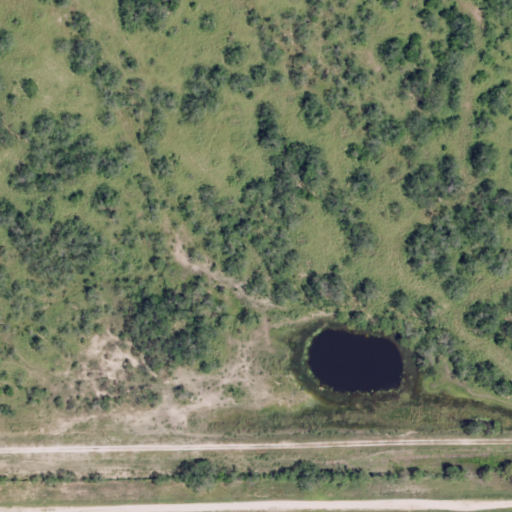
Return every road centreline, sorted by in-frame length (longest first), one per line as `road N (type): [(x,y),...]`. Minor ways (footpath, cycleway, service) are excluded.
road 1 (residential): [(0,420),(511,407)]
road 2 (residential): [(511,473),(0,485)]
